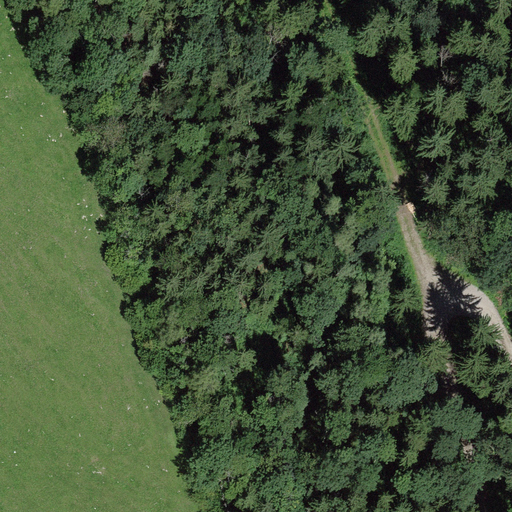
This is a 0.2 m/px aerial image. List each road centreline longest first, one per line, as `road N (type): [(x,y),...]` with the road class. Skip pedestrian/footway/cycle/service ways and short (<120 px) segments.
road 1 (track): [(441,306),(425,283),(325,0)]
road 2 (track): [(481,511),(472,447),(434,318),(453,299),(468,299),(483,309),(511,366)]
